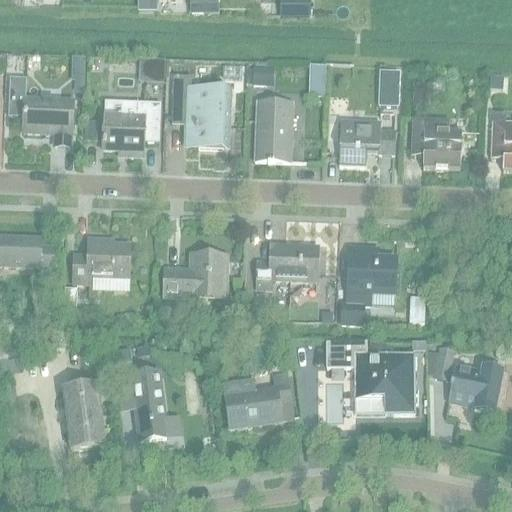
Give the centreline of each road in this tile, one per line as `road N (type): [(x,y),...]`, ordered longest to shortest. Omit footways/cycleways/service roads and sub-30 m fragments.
road 1 (residential): [(511,202),(0,181)]
road 2 (tertiary): [(511,506),(413,482),(357,480),(134,511)]
